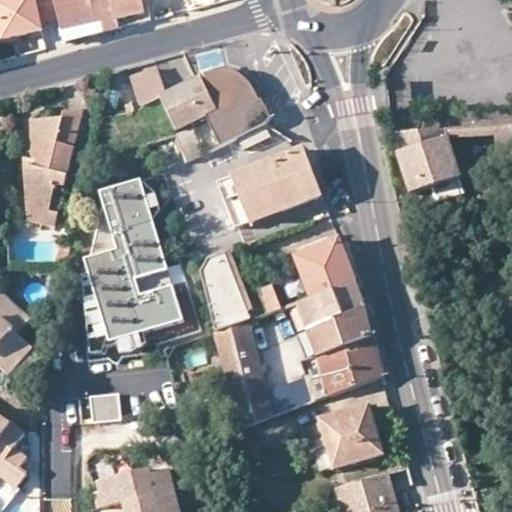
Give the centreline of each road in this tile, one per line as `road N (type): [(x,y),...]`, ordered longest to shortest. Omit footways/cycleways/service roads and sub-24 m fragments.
road 1 (secondary): [(446,511),(364,167)]
road 2 (residential): [(0,80),(241,17)]
road 3 (secondary): [(300,22),(364,167)]
road 4 (secondary): [(364,167),(360,70),(374,18)]
